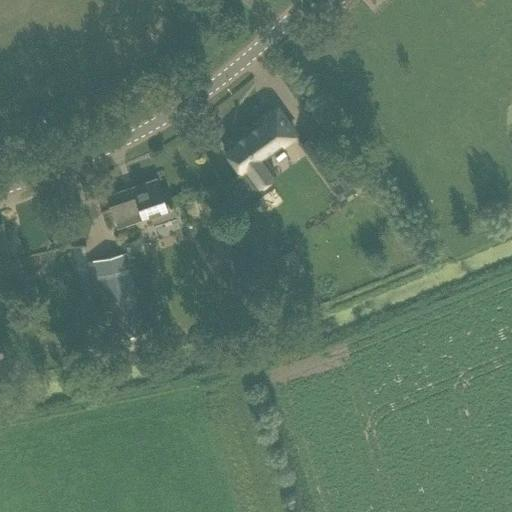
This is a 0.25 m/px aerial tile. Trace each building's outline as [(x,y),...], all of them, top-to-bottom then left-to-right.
[(261,119),(223,147),(242,172),(244,171),(255,187),(275,173),(263,157),(295,134),(275,107),(261,117),(261,119)] [(313,159),(340,197),(357,184),(330,146),(313,159)] [(115,221),(117,227),(133,221),(131,214),(139,212),(141,216),(148,214),(151,224),(175,216),(168,192),(162,194),(156,178),(106,195),(114,221),(115,221)] [(0,281),(17,278),(14,258),(7,259),(1,223),(0,223),(0,281)] [(111,341),(145,333),(125,252),(93,259),(111,341)] [(282,255),(266,263),(277,285),(293,276),(282,255)]
